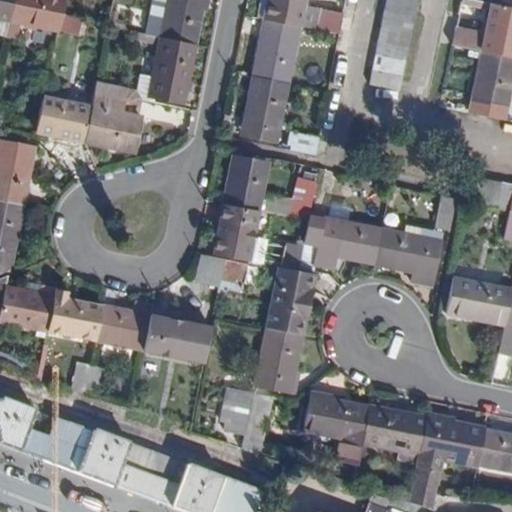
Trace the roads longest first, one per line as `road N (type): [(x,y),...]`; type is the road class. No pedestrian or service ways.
road 1 (residential): [(163,186),(134,181),(88,195),(68,223),(73,256),(85,266),(156,273),(170,256),(173,198)]
road 2 (residential): [(163,186),(197,160),(230,0)]
road 3 (residential): [(403,363),(416,329),(393,300),(356,305),(342,336)]
road 4 (unknown): [(0,390),(127,418)]
